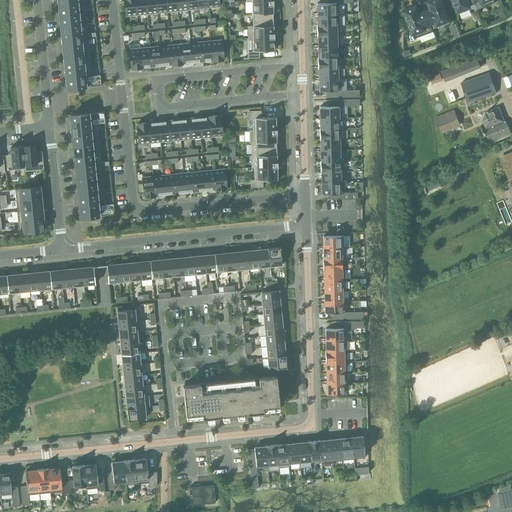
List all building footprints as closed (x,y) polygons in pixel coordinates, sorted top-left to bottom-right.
[(101,86),(100,75),(92,76),(88,37),(96,37),(95,32),(88,33),(84,0),(58,0),(68,89),(101,86)] [(124,0),(126,16),(137,15),(135,0),(124,0)] [(135,0),(137,15),(147,14),(145,0),(135,0)] [(157,13),(155,0),(145,0),(147,14),(157,13)] [(155,0),(157,13),(167,12),(166,0),(155,0)] [(177,10),(176,0),(166,0),(167,12),(177,10)] [(176,0),(177,10),(188,9),(186,0),(176,0)] [(186,0),(188,9),(198,8),(196,0),(186,0)] [(196,0),(198,8),(208,7),(207,0),(196,0)] [(317,4),(317,15),(338,15),(338,3),(337,0),(327,0),(328,3),(317,4)] [(425,12),(435,37),(433,32),(432,29),(450,23),(441,0),(432,0),(428,2),(431,9),(425,12)] [(477,10),(477,9),(473,0),(453,0),(458,14),(471,9),(469,4),(474,2),(477,10)] [(473,0),(477,9),(496,2),(494,0),(473,0)] [(273,13),(273,1),(252,1),(252,2),(252,14),(273,13)] [(415,39),(417,44),(435,37),(425,12),(424,12),(419,14),(416,6),(407,10),(408,36),(413,34),(415,39)] [(253,26),(273,26),(273,25),(273,13),(252,14),(253,26)] [(338,15),(317,15),(317,25),(317,26),(339,25),(338,15)] [(317,26),(317,25),(317,37),(318,37),(339,36),(339,25),(317,26)] [(248,39),(274,38),(273,26),(253,26),(248,26),(248,38),(248,39)] [(318,37),(318,47),(339,47),(339,36),(318,37)] [(248,38),(247,38),(247,58),(259,58),(259,51),(274,50),(274,38),(248,39),(248,38)] [(213,61),(212,61),(223,60),(223,59),(221,40),(211,41),(213,61)] [(212,61),(213,61),(211,41),(201,42),(203,62),(212,61)] [(203,62),(201,42),(190,43),(192,63),(203,62)] [(180,44),(182,64),(192,63),(190,43),(180,44)] [(170,45),(172,65),(182,64),(180,44),(170,45)] [(160,46),(162,66),(172,65),(170,45),(160,46)] [(150,48),(152,67),(162,66),(160,46),(150,48)] [(339,47),(318,47),(318,57),(318,58),(340,58),(339,47)] [(140,49),(142,68),(152,67),(150,48),(140,49)] [(142,68),(140,49),(129,50),(131,69),(142,68)] [(318,58),(318,57),(317,58),(318,69),(337,69),(340,69),(340,58),(318,58)] [(318,69),(319,80),(332,80),(338,79),(337,69),(318,69)] [(432,85),(443,81),(440,73),(429,77),(432,85)] [(496,93),(490,73),(461,83),(468,102),(496,93)] [(333,91),(338,91),(340,90),(340,79),(338,79),(332,80),(319,80),(319,91),(325,91),(329,91),(333,91)] [(341,106),(338,106),(334,106),(330,107),(325,107),(319,107),(320,119),(339,118),(341,118),(341,106)] [(505,119),(504,120),(499,107),(489,111),(487,111),(487,112),(486,113),(483,120),(485,127),(484,127),(490,143),(511,134),(505,119)] [(252,118),(253,130),(276,130),(276,117),(261,118),(261,110),(249,111),(249,118),(252,118)] [(458,119),(454,110),(436,118),(439,127),(458,119)] [(114,215),(113,204),(105,205),(101,166),(109,165),(108,161),(101,162),(97,124),(105,123),(104,112),(70,115),(81,218),(114,215)] [(209,117),(211,136),(222,135),(220,116),(220,115),(208,116),(208,117),(209,117)] [(211,136),(209,117),(208,117),(199,118),(201,137),(211,136)] [(189,119),(191,139),(201,137),(199,118),(189,119)] [(320,129),(339,128),(339,118),(320,119),(320,129)] [(189,119),(178,120),(180,140),(191,139),(189,119)] [(168,121),(170,141),(180,140),(178,120),(168,121)] [(170,141),(168,121),(158,122),(160,142),(170,141)] [(148,123),(150,143),(160,142),(158,122),(148,123)] [(150,143),(148,123),(137,124),(139,144),(150,143)] [(320,140),(339,140),(342,140),(341,128),(339,128),(320,129),(319,129),(320,140)] [(253,130),(249,130),(249,143),(251,143),(276,142),(276,130),(253,130)] [(320,150),(340,150),(339,140),(320,140),(320,150)] [(276,154),(276,142),(251,143),(251,155),(277,155),(277,154),(276,154)] [(23,146),(25,171),(44,169),(42,155),(36,155),(35,145),(23,146)] [(25,171),(23,146),(10,147),(11,158),(5,158),(7,171),(25,169),(25,171)] [(340,150),(320,150),(321,161),(342,160),(342,150),(340,150)] [(511,152),(501,158),(510,179),(511,178),(511,152)] [(254,168),(277,167),(277,155),(251,155),(251,168),(254,168)] [(343,172),(342,160),(321,161),(320,161),(320,173),(321,173),(340,172),(343,172)] [(254,180),(250,180),(251,187),(263,187),(262,180),(278,179),(277,167),(254,168),(254,180)] [(214,170),(216,190),(215,190),(226,189),(224,169),(214,170)] [(216,190),(214,170),(204,171),(205,191),(215,190),(216,190)] [(193,172),(195,192),(205,191),(204,171),(193,172)] [(195,192),(193,172),(183,174),(185,193),(195,192)] [(340,172),(321,173),(321,183),(340,182),(340,172)] [(173,175),(175,194),(185,193),(183,174),(173,175)] [(163,176),(165,195),(175,194),(173,175),(163,176)] [(153,177),(155,196),(165,195),(163,176),(153,177)] [(155,196),(153,177),(142,178),(144,197),(155,196)] [(343,182),(340,182),(321,183),(322,194),(333,194),(343,194),(343,193),(343,182)] [(41,193),(41,187),(15,189),(16,200),(41,198),(40,193),(41,193)] [(41,198),(16,200),(17,211),(43,209),(42,202),(41,202),(41,198)] [(43,209),(17,211),(18,222),(43,219),(42,215),(44,215),(43,209)] [(43,219),(18,222),(19,233),(45,230),(44,224),(43,224),(43,219)] [(323,248),(343,247),(343,236),(323,236),(323,248)] [(268,248),(270,266),(281,265),(280,256),(281,256),(280,248),(280,247),(279,247),(268,248)] [(323,258),(323,259),(341,258),(341,248),(343,248),(343,247),(323,248),(323,258)] [(259,267),(270,266),(268,248),(267,248),(268,249),(257,250),(259,267)] [(248,268),(259,267),(257,250),(247,251),(248,268)] [(238,269),(248,268),(247,251),(236,252),(238,269)] [(227,270),(238,269),(236,252),(225,253),(227,270)] [(217,271),(227,270),(225,253),(215,254),(214,254),(216,272),(217,272),(217,271)] [(216,272),(214,254),(204,255),(205,272),(216,271),(216,272)] [(195,274),(205,272),(204,255),(193,256),(195,274)] [(184,275),(195,274),(193,256),(182,258),(184,275)] [(173,276),(184,275),(182,258),(171,259),(173,276)] [(341,258),(323,259),(323,269),(344,269),(344,268),(341,268),(341,258)] [(162,277),(173,276),(171,259),(161,260),(162,277)] [(139,262),(141,279),(152,278),(150,260),(149,261),(150,261),(139,262)] [(152,278),(162,277),(161,260),(150,261),(150,260),(152,278)] [(130,280),(141,279),(139,262),(129,263),(130,280)] [(120,281),(130,280),(129,263),(118,264),(120,281)] [(108,282),(120,281),(118,264),(107,265),(106,265),(106,266),(107,266),(108,282)] [(92,267),(82,268),(84,285),(95,283),(93,267),(94,267),(94,266),(92,266),(92,267)] [(84,285),(82,268),(71,269),(73,286),(84,285)] [(71,269),(60,270),(62,287),(73,286),(71,269)] [(324,270),(324,280),(344,280),(344,269),(323,269),(323,270),(324,270)] [(62,287),(60,270),(50,271),(51,288),(52,288),(62,287)] [(49,271),(39,272),(41,289),(51,288),(50,271),(49,271)] [(41,289),(39,272),(28,273),(30,290),(41,289)] [(30,290),(28,273),(17,274),(19,291),(30,290)] [(19,291),(17,274),(7,275),(8,293),(9,293),(9,292),(19,291)] [(6,276),(0,276),(0,293),(8,292),(8,293),(7,275),(6,275),(6,276)] [(344,290),(344,280),(324,280),(324,291),(344,290)] [(261,292),(262,303),(279,301),(278,290),(261,292)] [(324,291),(324,302),(338,301),(342,301),(345,301),(342,301),(342,291),(344,291),(344,290),(324,291)] [(262,303),(263,314),(280,312),(279,301),(262,303)] [(345,312),(345,301),(342,301),(338,301),(324,302),(325,313),(331,313),(331,319),(338,319),(338,313),(342,312),(345,312)] [(134,310),(117,311),(118,323),(135,321),(134,310)] [(263,314),(264,324),(281,323),(280,312),(263,314)] [(136,332),(135,321),(118,323),(119,333),(136,332)] [(325,329),(325,340),(326,340),(346,340),(345,328),(343,328),(339,328),(338,322),(331,322),(331,329),(325,329)] [(264,324),(266,335),(283,333),(281,323),(264,324)] [(136,332),(119,333),(121,344),(138,342),(136,332)] [(266,335),(267,346),(284,344),(283,333),(266,335)] [(346,350),(346,340),(326,340),(325,340),(326,351),(325,351),(346,350)] [(139,353),(138,342),(121,344),(122,354),(121,354),(121,355),(139,353)] [(267,346),(268,356),(285,355),(284,351),(284,344),(267,346)] [(325,351),(325,362),(346,361),(346,350),(325,351)] [(139,353),(121,355),(122,355),(123,366),(140,364),(139,353)] [(285,355),(268,356),(269,368),(277,368),(278,368),(286,367),(287,367),(286,367),(285,355)] [(347,372),(346,361),(325,362),(326,362),(326,373),(347,372)] [(141,375),(140,364),(123,366),(124,376),(141,375)] [(347,383),(347,372),(326,373),(327,383),(347,383)] [(141,375),(124,376),(125,387),(142,385),(141,375)] [(183,385),(186,418),(186,419),(187,419),(191,418),(191,419),(192,418),(197,418),(198,418),(202,417),(202,418),(207,417),(208,417),(213,417),(214,417),(214,416),(219,416),(222,415),(223,415),(228,415),(237,414),(238,414),(243,413),(247,413),(252,413),(253,413),(253,412),(258,412),(263,411),(268,411),(268,410),(274,410),(279,409),(279,410),(279,409),(279,408),(276,376),(270,377),(270,376),(269,376),(269,377),(264,377),(263,377),(196,384),(195,384),(189,385),(183,385)] [(347,383),(327,383),(327,395),(347,394),(347,383)] [(143,396),(142,385),(125,387),(126,398),(143,396)] [(127,408),(144,407),(143,396),(126,398),(127,408)] [(145,418),(144,407),(127,408),(126,408),(127,409),(128,420),(128,421),(129,420),(136,419),(136,420),(137,420),(137,419),(145,418)] [(351,438),(354,459),(365,458),(363,436),(361,437),(351,438)] [(351,438),(341,439),(343,460),(354,459),(351,438)] [(332,461),(343,460),(341,439),(330,440),(332,461)] [(321,460),(319,440),(308,441),(310,461),(321,460)] [(332,461),(330,440),(320,441),(320,440),(319,440),(321,460),(331,459),(332,461)] [(308,442),(298,443),(300,462),(310,461),(308,441),(308,442)] [(298,443),(287,444),(289,463),(300,462),(298,443)] [(278,464),(289,463),(287,444),(277,445),(276,445),(278,464)] [(276,445),(265,446),(268,468),(268,465),(278,464),(276,445)] [(256,469),(268,468),(265,446),(254,447),(254,449),(248,450),(248,455),(255,454),(255,458),(256,462),(256,466),(256,469)] [(134,460),(136,484),(148,483),(146,459),(135,460),(134,460)] [(135,460),(123,461),(126,485),(136,484),(134,460),(135,460)] [(123,461),(111,462),(113,476),(107,477),(108,490),(114,489),(114,486),(126,485),(123,461)] [(86,488),(86,489),(98,488),(99,491),(105,490),(104,477),(97,478),(96,464),(85,465),(84,465),(86,488)] [(68,482),(69,494),(75,493),(75,489),(86,488),(84,465),(85,465),(72,466),(74,480),(68,481),(68,482)] [(37,470),(40,494),(50,493),(48,469),(48,468),(37,469),(37,470)] [(69,496),(69,494),(68,482),(61,482),(60,468),(48,469),(50,493),(62,492),(62,496),(69,496)] [(27,486),(20,486),(21,494),(28,493),(28,495),(40,494),(37,470),(25,471),(27,486)] [(0,492),(0,495),(12,494),(11,492),(11,487),(10,473),(0,473),(0,489),(0,493),(0,492)] [(213,485),(190,487),(189,487),(189,488),(190,504),(191,505),(206,504),(206,503),(207,502),(211,502),(211,503),(212,503),(214,503),(215,503),(215,502),(214,486),(214,485),(213,485)] [(501,510),(511,507),(511,490),(497,494),(501,510)]
